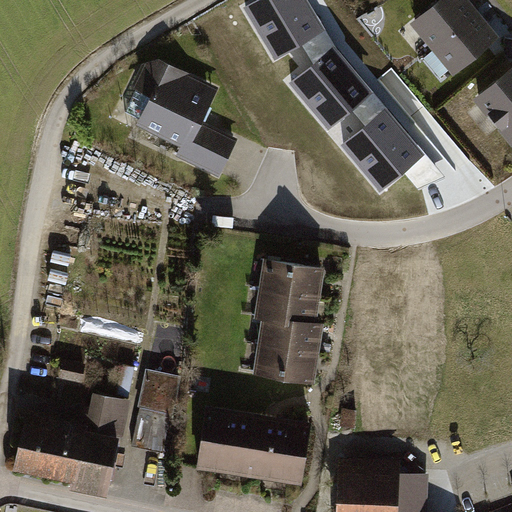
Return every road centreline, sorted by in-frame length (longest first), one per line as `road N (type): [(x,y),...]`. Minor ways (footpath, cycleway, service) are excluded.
road 1 (track): [(0,442),(34,215),(61,109),(96,68),(205,0)]
road 2 (residential): [(511,197),(402,238),(304,227),(274,215)]
